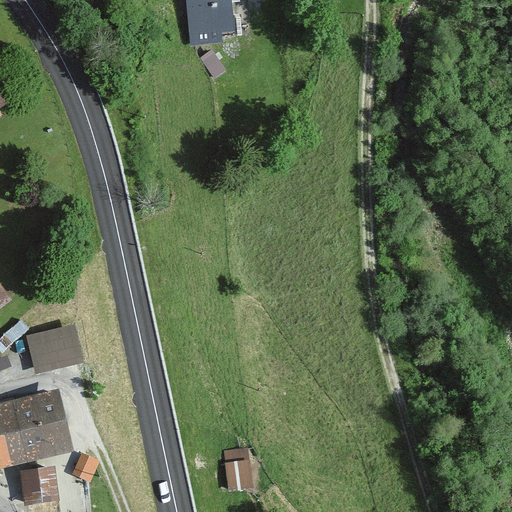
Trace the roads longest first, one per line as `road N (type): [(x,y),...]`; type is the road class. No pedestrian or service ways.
road 1 (secondary): [(24,0),(78,94),(102,165),(176,511)]
road 2 (track): [(434,511),(389,368),(365,247),(371,0)]
